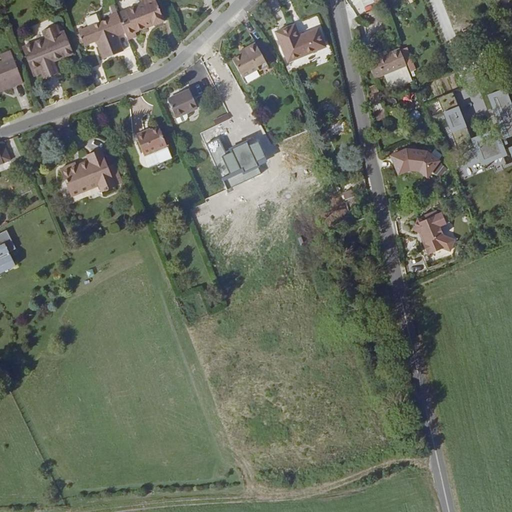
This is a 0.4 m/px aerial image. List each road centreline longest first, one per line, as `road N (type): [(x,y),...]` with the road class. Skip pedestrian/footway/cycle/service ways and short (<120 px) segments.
road 1 (tertiary): [(444,511),(334,0)]
road 2 (unclassified): [(0,134),(177,60),(241,0)]
